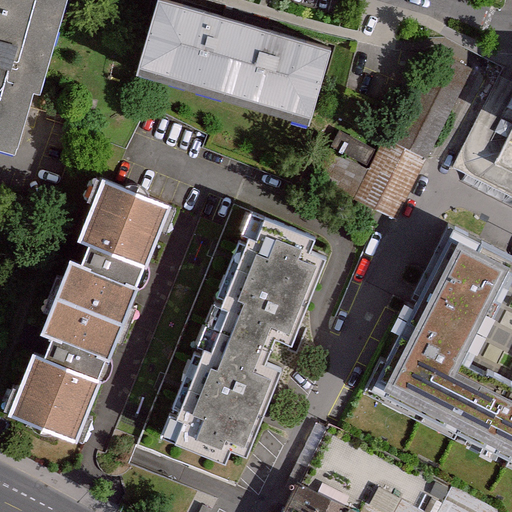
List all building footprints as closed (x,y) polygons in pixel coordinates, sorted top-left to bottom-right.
[(64,0),(0,0),(0,144),(23,151),(64,0)] [(334,41),(186,0),(158,0),(138,75),(311,123),(334,41)] [(428,159),(471,69),(434,52),(392,143),(428,159)] [(392,143),(379,136),(374,147),(338,130),(315,179),(353,196),(352,200),(394,220),(423,157),(392,143)] [(34,345),(10,410),(85,442),(177,201),(102,170),(79,232),(93,238),(87,258),(70,251),(44,323),(56,331),(48,350),(34,345)] [(336,241),(253,210),(166,438),(249,470),(287,365),(269,359),(278,338),(295,346),(336,241)] [(511,288),(511,253),(450,222),(362,393),(511,469),(511,387),(472,367),(511,288)] [(358,511),(299,484),(286,511),(358,511)] [(367,504),(389,511),(430,511),(431,510),(373,488),(367,504)]
